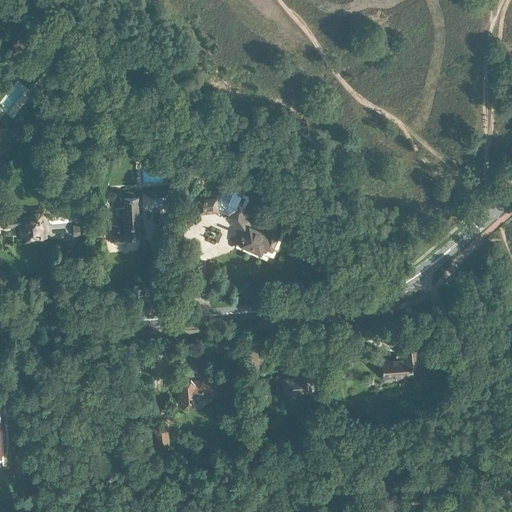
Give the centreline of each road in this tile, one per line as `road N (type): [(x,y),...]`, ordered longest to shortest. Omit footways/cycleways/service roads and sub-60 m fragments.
road 1 (secondary): [(0,331),(343,303),(414,277)]
road 2 (track): [(511,391),(215,511)]
road 3 (secondary): [(511,196),(414,277)]
road 4 (unclassified): [(511,358),(414,277)]
